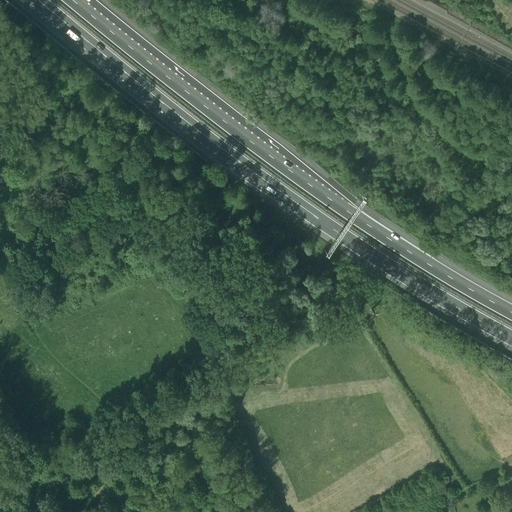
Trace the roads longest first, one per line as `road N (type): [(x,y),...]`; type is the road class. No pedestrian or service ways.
road 1 (motorway): [(36,0),(300,206),(511,339)]
road 2 (motorway): [(511,311),(343,208),(72,0)]
